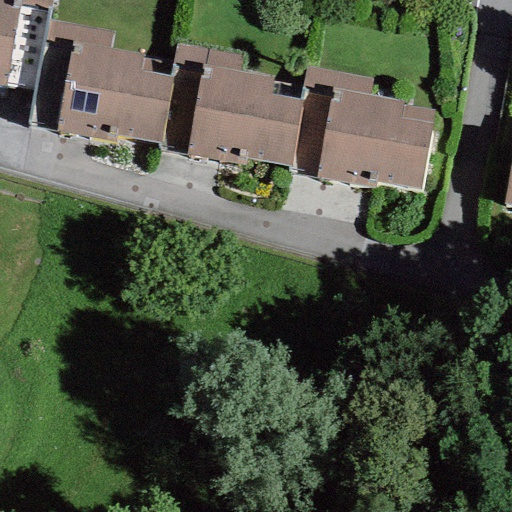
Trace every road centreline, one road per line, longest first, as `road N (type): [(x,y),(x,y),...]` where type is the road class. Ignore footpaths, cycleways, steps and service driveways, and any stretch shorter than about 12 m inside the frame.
road 1 (residential): [(450,274),(0,148)]
road 2 (residential): [(450,274),(494,0)]
